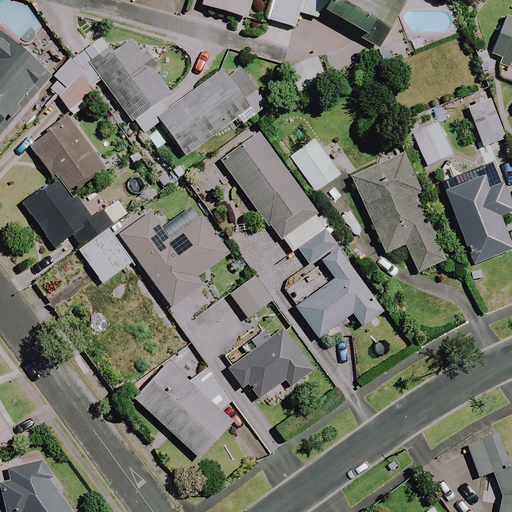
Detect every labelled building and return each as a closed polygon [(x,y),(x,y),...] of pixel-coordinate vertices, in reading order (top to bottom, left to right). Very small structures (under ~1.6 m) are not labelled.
[(200,0),(199,8),(245,20),(250,0),(200,0)] [(298,13),(319,19),(316,26),(376,56),(401,6),(389,0),(271,0),(264,20),(293,28),(298,13)] [(511,22),(508,21),(493,59),(501,63),(495,78),(511,84),(511,22)] [(0,126),(43,74),(0,38),(0,126)] [(166,98),(128,40),(89,66),(127,124),(166,98)] [(324,82),(316,59),(288,69),(296,92),(324,82)] [(252,95),(229,64),(153,120),(182,159),(248,111),(242,102),(252,95)] [(91,95),(79,80),(54,99),(66,114),(91,95)] [(504,147),(486,99),(463,108),(481,156),(504,147)] [(71,254),(105,229),(94,212),(86,217),(70,193),(101,171),(66,119),(26,146),(52,184),(20,206),(50,250),(63,241),(71,254)] [(449,156),(434,124),(408,137),(423,169),(449,156)] [(313,215),(254,135),(217,162),(275,242),(286,256),(293,250),(305,266),(335,244),(313,215)] [(338,175),(311,140),(287,159),(314,194),(338,175)] [(419,196),(400,153),(346,177),(380,256),(401,247),(413,276),(448,260),(419,196)] [(469,267),(508,253),(498,224),(511,219),(511,213),(498,173),(443,192),(469,267)] [(166,243),(146,215),(116,237),(168,310),(200,287),(194,278),(225,256),(199,219),(166,243)] [(105,229),(71,254),(96,289),(130,266),(105,229)] [(380,314),(336,251),(317,265),(279,292),(314,341),(349,316),(358,329),(380,314)] [(249,279),(226,296),(244,320),(267,304),(249,279)] [(308,374),(279,333),(265,343),(257,332),(233,349),(221,358),(254,403),(282,383),(287,390),(308,374)] [(202,368),(185,386),(164,366),(131,400),(195,461),(229,425),(218,414),(229,402),(202,368)] [(0,450),(13,443),(0,421),(0,450)] [(490,474),(498,495),(494,511),(511,511),(511,455),(504,459),(498,443),(466,455),(475,479),(490,474)] [(0,511),(67,511),(26,454),(0,472),(0,511)] [(462,511),(451,495),(441,502),(448,511),(462,511)]
